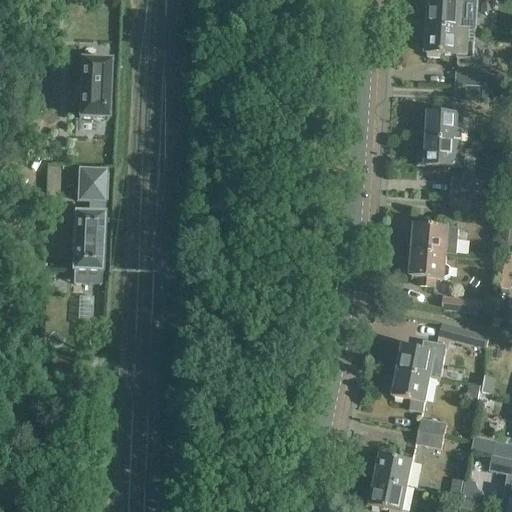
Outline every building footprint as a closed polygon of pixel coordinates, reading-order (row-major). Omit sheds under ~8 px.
[(429,28),(429,30),(470,33),(470,32),(477,33),(478,16),(473,15),(473,6),(451,5),(451,0),(441,0),(441,4),(430,4),(430,15),(427,15),(426,28),(429,28)] [(429,30),(427,56),(429,56),(429,59),(440,59),(441,56),(458,58),(458,61),(474,62),(475,45),(469,44),(470,33),(429,30)] [(79,120),(109,121),(111,63),(82,61),(79,120)] [(495,90),(496,76),(457,74),(456,88),(495,90)] [(455,101),(481,103),(481,107),(494,108),(495,90),(456,88),(455,101)] [(429,116),(428,142),(462,143),(464,118),(444,117),(445,114),(433,113),(433,116),(429,116)] [(462,143),(428,142),(427,154),(419,153),(418,167),(433,168),(433,172),(449,173),(449,169),(466,169),(466,159),(461,159),(462,143)] [(104,203),(105,175),(106,175),(106,173),(104,173),(104,174),(81,173),(81,172),(79,172),(79,174),(80,174),(79,202),(78,202),(78,204),(80,204),(80,203),(90,204),(89,217),(77,216),(75,216),(75,218),(75,233),(73,233),(73,235),(72,255),(72,257),(73,257),(73,272),(72,272),(72,274),(75,274),(99,275),(101,275),(101,273),(101,258),(102,258),(102,256),(102,236),(103,236),(103,234),(103,220),(104,220),(104,217),(102,217),(102,205),(104,205),(104,203)] [(476,182),(453,180),(452,198),(487,199),(488,189),(476,188),(476,182)] [(472,214),(472,210),(473,202),(451,200),(451,213),(472,214)] [(414,252),(447,256),(449,229),(417,226),(416,239),(413,239),(412,249),(415,249),(414,252)] [(447,256),(414,252),(413,263),(411,263),(410,273),(412,274),(412,278),(420,279),(419,287),(435,288),(436,280),(445,281),(450,278),(451,270),(446,267),(447,256)] [(511,282),(511,275),(504,273),(500,292),(510,294),(511,282)] [(480,304),(444,299),(442,312),(479,316),(480,304)] [(490,338),(443,326),(442,326),(439,337),(487,350),(490,338)] [(399,371),(399,372),(399,373),(431,379),(436,353),(429,352),(430,347),(425,346),(424,351),(404,347),(401,360),(398,360),(396,370),(399,371)] [(431,379),(399,373),(397,385),(394,384),(392,394),(395,395),(394,399),(412,402),(410,412),(424,414),(426,405),(431,379)] [(496,380),(486,377),(482,393),(493,395),(496,380)] [(481,388),(471,386),(468,401),(479,403),(481,388)] [(419,434),(444,439),(447,427),(422,421),(419,434)] [(416,446),(441,452),(444,439),(419,434),(416,446)] [(511,448),(496,445),(494,456),(511,459),(511,448)] [(376,483),(408,489),(413,463),(381,457),(380,462),(377,461),(375,471),(378,471),(376,483)] [(507,477),(511,478),(511,462),(493,458),(489,473),(507,477)] [(461,499),(464,484),(454,482),(450,497),(461,499)] [(372,503),(371,508),(391,511),(390,511),(403,511),(408,489),(376,483),(373,493),(371,493),(369,503),(372,503)]
